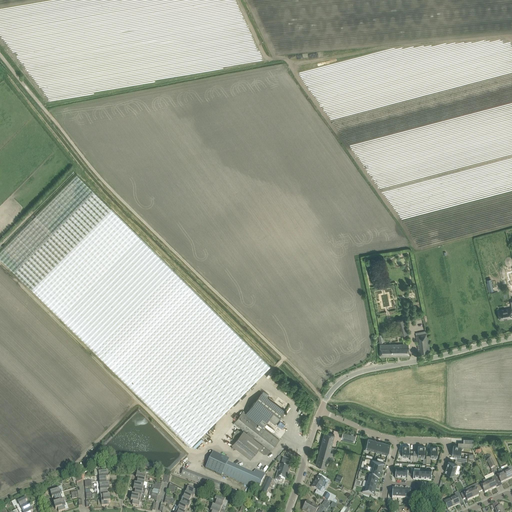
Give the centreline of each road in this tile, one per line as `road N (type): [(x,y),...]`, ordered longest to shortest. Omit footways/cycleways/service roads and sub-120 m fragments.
road 1 (track): [(0,56),(86,164),(283,358),(275,366)]
road 2 (unclassified): [(320,406),(353,374),(511,339)]
road 3 (residential): [(396,441),(447,446),(434,484),(386,481)]
